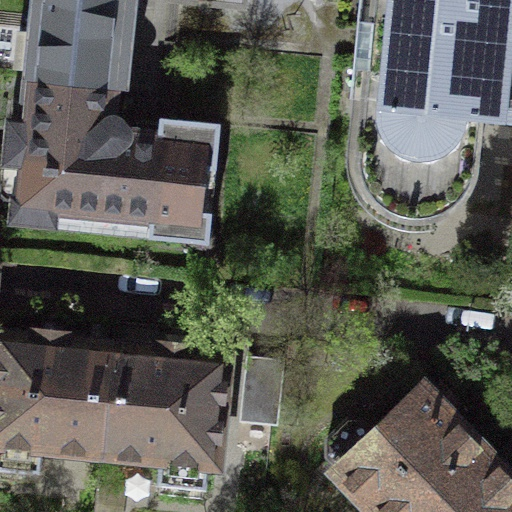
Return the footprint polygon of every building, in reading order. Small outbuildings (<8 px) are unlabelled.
[(30,0),(23,78),(115,87),(127,89),(136,0),(30,0)] [(252,0),(167,0),(167,2),(251,11),(252,0)] [(475,164),(480,119),(511,122),(511,0),(373,0),(358,155),(358,165),(360,175),(363,185),(368,193),(372,190),(429,196),(427,218),(436,216),(443,213),(450,209),(457,204),(462,198),(467,191),(471,182),(474,174),(475,164)] [(113,117),(115,87),(23,78),(16,150),(9,223),(56,227),(57,219),(150,228),(149,236),(179,239),(182,212),(199,213),(204,166),(215,168),(220,123),(160,116),(158,133),(128,130),(117,117),(113,117)] [(41,446),(101,452),(112,346),(68,341),(69,333),(50,331),(33,329),(32,338),(0,334),(0,468),(39,472),(41,446)] [(112,346),(101,452),(160,458),(158,484),(205,489),(208,462),(216,463),(227,357),(191,353),(192,345),(174,343),(157,342),(156,350),(112,346)] [(265,361),(248,359),(242,419),(271,422),(271,421),(275,421),(281,363),(265,361)] [(336,471),(376,511),(431,511),(490,456),(439,403),(423,387),(377,431),(366,419),(347,418),(326,438),(326,457),(338,469),(336,471)] [(511,511),(511,479),(490,456),(431,511),(511,511)]
